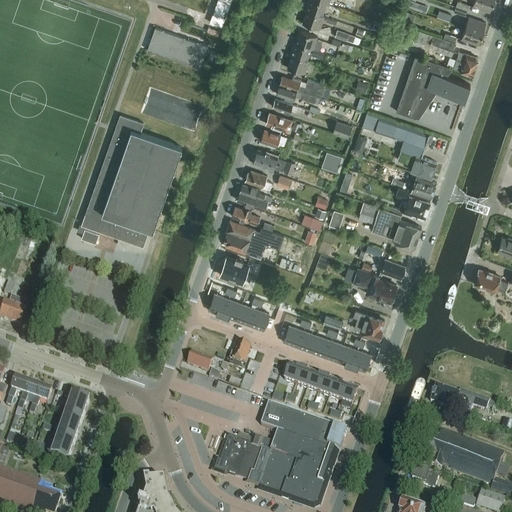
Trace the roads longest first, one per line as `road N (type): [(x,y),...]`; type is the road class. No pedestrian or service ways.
road 1 (residential): [(296,0),(185,320)]
road 2 (tertiary): [(374,383),(439,189)]
road 3 (tertiary): [(439,189),(505,0)]
road 4 (residential): [(374,383),(185,320)]
road 5 (residential): [(70,511),(114,384)]
road 6 (tertiary): [(334,511),(374,383)]
road 7 (secondary): [(114,384),(0,344)]
